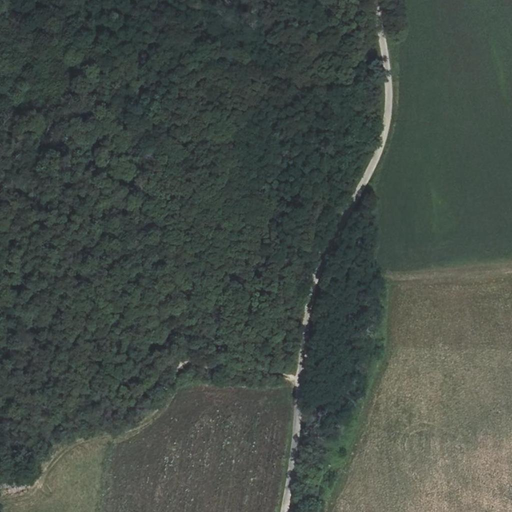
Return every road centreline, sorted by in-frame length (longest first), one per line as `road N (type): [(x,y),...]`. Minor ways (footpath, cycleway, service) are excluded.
road 1 (unclassified): [(283,511),(312,284),(385,131),(387,65),(373,0)]
road 2 (track): [(300,382),(182,361),(124,324),(93,321),(0,341)]
road 3 (track): [(182,361),(168,397),(142,422),(58,449),(40,474),(18,485)]
